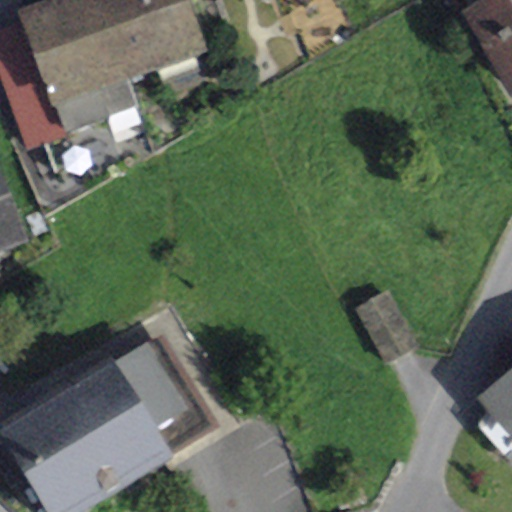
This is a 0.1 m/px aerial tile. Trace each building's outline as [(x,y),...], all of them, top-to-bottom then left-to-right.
[(103,110),(95,89),(123,79),(126,77),(97,0),(91,0),(82,4),(27,24),(68,132),(106,118),(103,110)] [(97,0),(126,77),(197,51),(177,0),(97,0)] [(511,0),(464,0),(511,84),(511,0)] [(30,146),(68,132),(27,24),(0,34),(0,64),(0,66),(30,146)] [(103,110),(131,99),(123,79),(95,89),(103,110)] [(0,246),(11,242),(5,227),(0,229),(0,246)] [(359,312),(388,365),(416,350),(387,297),(359,312)] [(511,345),(498,357),(511,373),(511,377),(490,396),(511,421),(511,345)] [(1,436),(46,511),(87,511),(169,462),(164,453),(207,427),(160,351),(117,377),(112,369),(1,436)]
